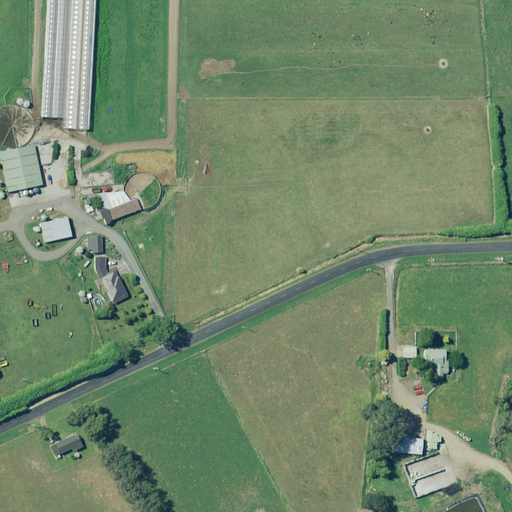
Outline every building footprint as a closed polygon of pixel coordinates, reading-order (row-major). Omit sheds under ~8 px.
[(64,129),(90,130),(95,0),(46,0),(41,117),(64,119),(64,129)] [(43,185),(34,145),(0,152),(0,153),(8,192),(43,185)] [(129,202),(125,192),(101,195),(107,209),(100,212),(105,226),(110,224),(109,222),(140,210),(136,200),(129,202)] [(72,237),(67,217),(40,224),(45,243),(72,237)] [(102,253),(102,238),(88,238),(88,250),(92,250),(92,253),(102,253)] [(106,274),(105,257),(95,258),(95,271),(100,280),(96,282),(98,287),(103,285),(113,304),(127,297),(115,270),(106,274)] [(416,347),(404,347),(404,358),(416,358),(416,347)] [(446,350),(424,350),(424,360),(428,361),(428,370),(436,370),(436,379),(442,379),(442,374),(448,374),(448,361),(446,361),(446,350)] [(83,447),(76,434),(49,447),(56,460),(60,457),(59,455),(71,449),(73,452),(83,447)] [(423,439),(387,437),(386,452),(423,454),(423,439)]
